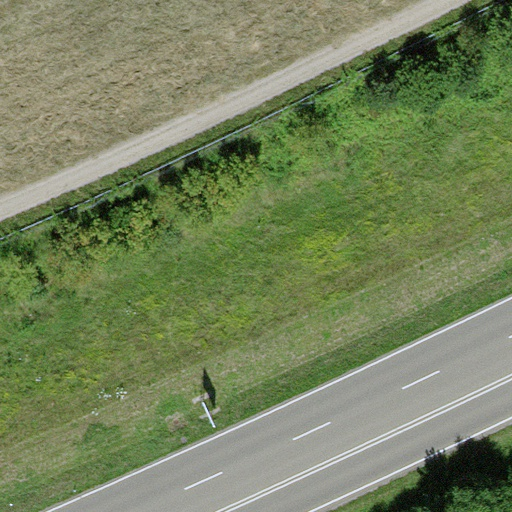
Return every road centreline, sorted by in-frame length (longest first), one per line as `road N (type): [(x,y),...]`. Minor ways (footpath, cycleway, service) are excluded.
road 1 (track): [(0,192),(418,0)]
road 2 (trunk): [(130,511),(511,333)]
